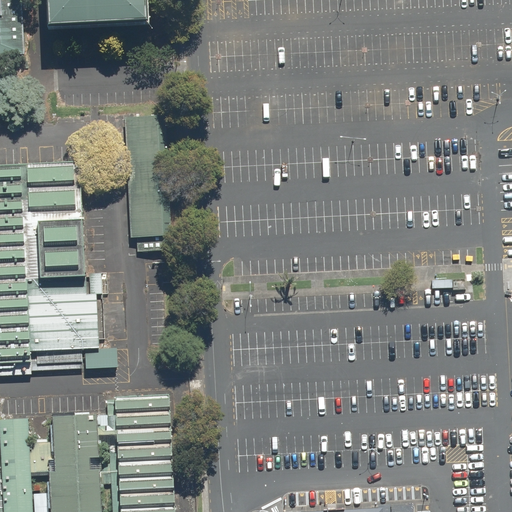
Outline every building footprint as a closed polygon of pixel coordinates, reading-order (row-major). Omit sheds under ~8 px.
[(19,0),(0,0),(0,56),(0,58),(23,56),(19,0)] [(152,0),(49,0),(51,31),(153,28),(152,0)] [(169,235),(164,116),(125,117),(129,236),(169,235)] [(81,163),(0,167),(0,374),(33,373),(91,370),(119,368),(118,345),(102,346),(99,272),(86,273),(81,163)] [(176,511),(172,394),(118,396),(122,511),(176,511)] [(106,510),(103,414),(51,416),(54,511),(106,510)] [(34,511),(29,417),(2,418),(6,511),(34,511)]
